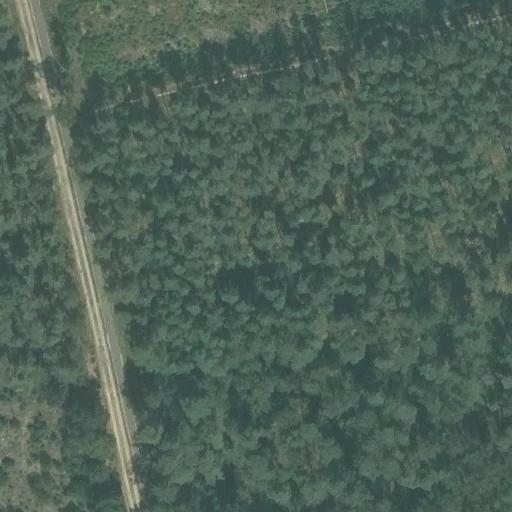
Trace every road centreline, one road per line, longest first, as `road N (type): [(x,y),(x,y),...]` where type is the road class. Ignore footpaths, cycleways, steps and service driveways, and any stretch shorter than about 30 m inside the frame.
road 1 (track): [(129,511),(19,0)]
road 2 (track): [(511,28),(50,136)]
